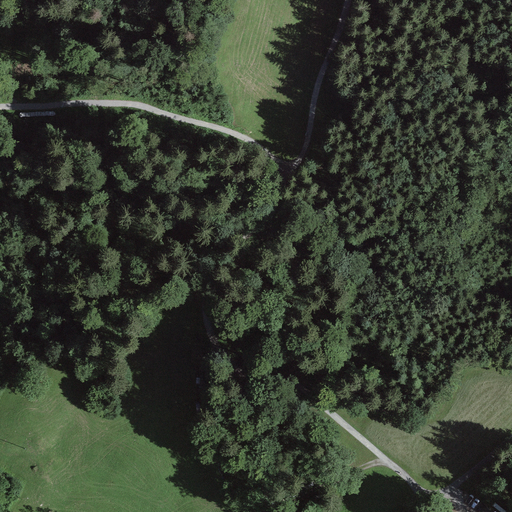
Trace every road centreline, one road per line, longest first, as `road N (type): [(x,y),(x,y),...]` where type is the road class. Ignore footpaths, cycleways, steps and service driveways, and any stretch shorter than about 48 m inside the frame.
road 1 (track): [(343,0),(309,138),(290,176),(216,260),(223,333),(392,466),(420,497),(417,511)]
road 2 (track): [(0,106),(130,103),(243,136),(290,176)]
